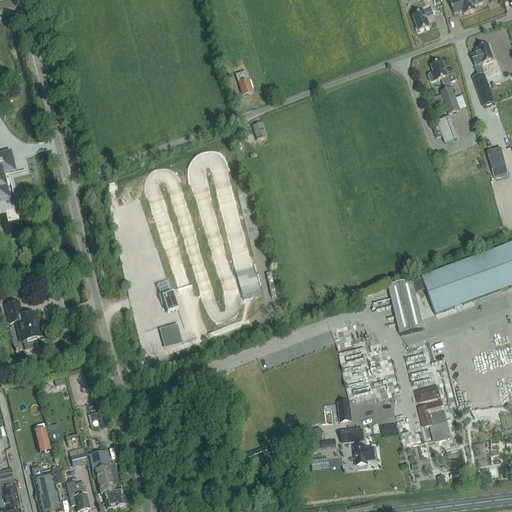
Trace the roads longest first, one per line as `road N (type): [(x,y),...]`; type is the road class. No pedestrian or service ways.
road 1 (unclassified): [(69,183),(511,17)]
road 2 (unclassified): [(147,511),(69,183)]
road 3 (unclassified): [(69,183),(22,0)]
